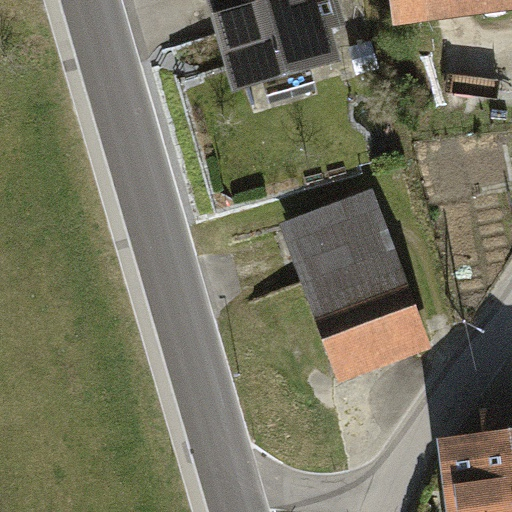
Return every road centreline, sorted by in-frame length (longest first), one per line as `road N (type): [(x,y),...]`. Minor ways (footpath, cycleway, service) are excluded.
road 1 (tertiary): [(87,0),(230,511)]
road 2 (unclassified): [(388,511),(426,425),(511,317)]
